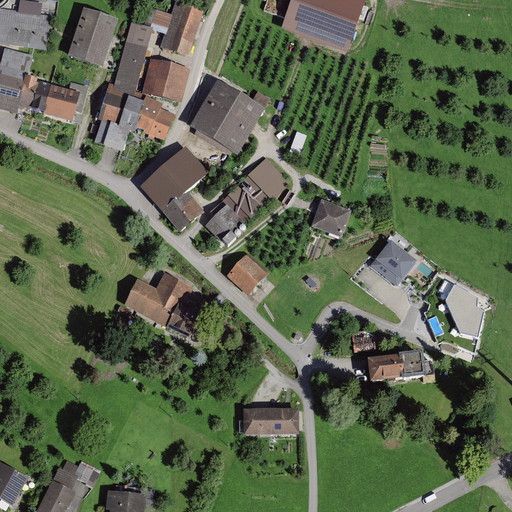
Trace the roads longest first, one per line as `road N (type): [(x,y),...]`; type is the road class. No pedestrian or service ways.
road 1 (residential): [(0,131),(117,187),(296,357)]
road 2 (track): [(221,0),(176,134),(126,194)]
road 3 (residential): [(296,357),(307,389),(313,511)]
road 4 (residential): [(296,357),(336,309),(405,334)]
